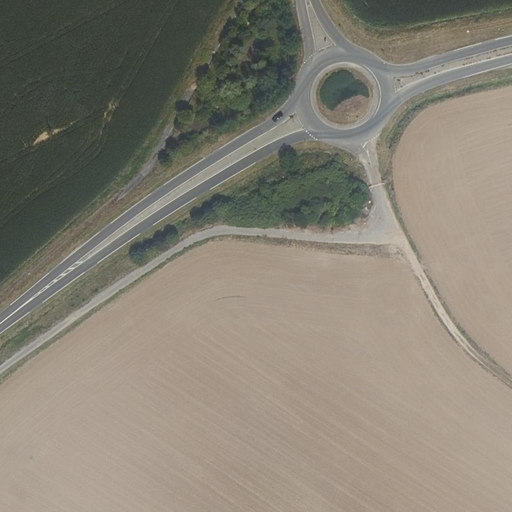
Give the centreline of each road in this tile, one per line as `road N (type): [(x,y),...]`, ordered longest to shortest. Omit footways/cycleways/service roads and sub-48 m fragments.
road 1 (track): [(371,164),(382,204),(366,233),(336,240),(256,229),(198,234),(0,372)]
road 2 (tertiary): [(300,90),(277,119),(84,250),(0,325)]
road 3 (tertiary): [(0,325),(269,149),(324,137)]
road 4 (track): [(382,204),(464,343),(511,382)]
road 5 (track): [(0,296),(130,187)]
road 6 (tertiary): [(380,122),(423,85),(511,58)]
road 7 (tertiary): [(511,41),(419,68),(371,63)]
